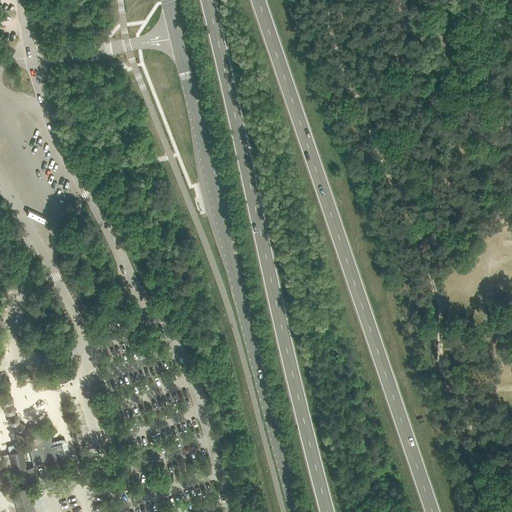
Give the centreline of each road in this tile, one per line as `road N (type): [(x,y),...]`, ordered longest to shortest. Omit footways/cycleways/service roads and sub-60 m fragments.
road 1 (trunk): [(434,511),(258,0)]
road 2 (unknown): [(492,511),(471,419),(449,375),(423,247),(326,0)]
road 3 (tertiary): [(292,511),(167,0)]
road 4 (trunk): [(209,0),(329,511)]
road 5 (unknown): [(0,132),(54,214),(42,254)]
